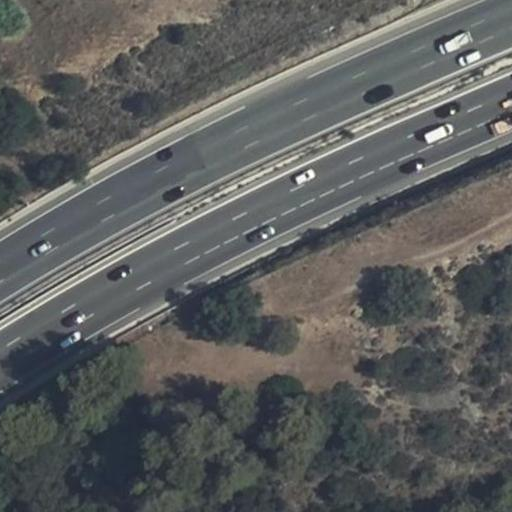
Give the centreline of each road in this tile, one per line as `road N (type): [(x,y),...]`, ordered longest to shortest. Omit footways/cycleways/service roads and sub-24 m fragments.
road 1 (motorway): [(0,359),(147,269),(319,183),(511,101)]
road 2 (motorway): [(511,18),(208,151),(0,266)]
